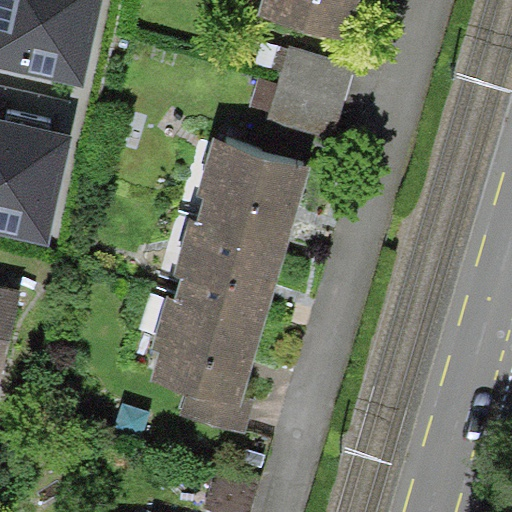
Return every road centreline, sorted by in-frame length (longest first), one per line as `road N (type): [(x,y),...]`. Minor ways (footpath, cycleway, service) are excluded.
road 1 (residential): [(277,511),(429,0)]
road 2 (tertiary): [(433,511),(481,353)]
